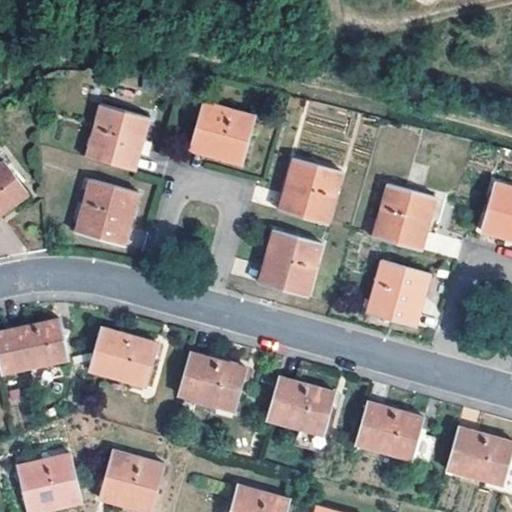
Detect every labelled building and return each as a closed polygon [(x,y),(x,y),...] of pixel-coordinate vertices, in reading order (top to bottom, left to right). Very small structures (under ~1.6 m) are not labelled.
[(202,100),(191,140),(222,148),(221,153),(220,157),(240,163),(253,114),(202,100)] [(99,104),(83,158),(123,169),(131,140),(136,141),(140,142),(146,117),(99,104)] [(131,140),(123,169),(132,171),(140,142),(136,141),(131,140)] [(222,148),(191,140),(188,148),(220,157),(221,153),(222,148)] [(292,157),(286,181),(290,183),(294,184),(286,212),(326,223),(340,170),(292,157)] [(3,162),(0,164),(0,213),(27,194),(3,162)] [(88,179),(73,233),(113,243),(121,216),(129,218),(135,191),(88,179)] [(511,185),(493,180),(481,221),(510,229),(509,232),(507,236),(511,237),(511,185)] [(290,183),(286,181),(277,210),(286,212),(294,184),(290,183)] [(386,183),(371,235),(410,245),(418,218),(428,220),(434,196),(386,183)] [(121,216),(113,243),(121,246),(129,218),(121,216)] [(419,248),(428,220),(418,218),(410,245),(419,248)] [(510,229),(481,221),(479,228),(507,236),(509,232),(510,229)] [(272,230),(262,266),(266,267),(270,268),(266,284),(306,296),(321,243),(272,230)] [(381,259),(366,312),(405,323),(412,295),(421,297),(428,272),(381,259)] [(258,282),(266,284),(270,268),(266,267),(262,266),(258,282)] [(413,325),(421,297),(412,295),(405,323),(413,325)] [(59,320),(0,332),(0,373),(67,358),(59,320)] [(99,327),(88,369),(146,385),(157,343),(99,327)] [(187,351),(175,393),(233,409),(245,368),(187,351)] [(277,376),(264,418),(322,434),(333,392),(277,376)] [(364,401),(353,443),(410,458),(418,432),(422,417),(364,401)] [(511,441),(455,425),(444,468),(483,478),(501,483),(511,443),(511,441)] [(433,436),(418,432),(410,458),(426,463),(433,436)] [(511,443),(501,483),(483,478),(481,486),(511,494),(511,443)] [(111,450),(100,490),(129,498),(128,501),(127,505),(152,511),(165,465),(111,450)] [(16,465),(26,504),(54,499),(55,502),(56,507),(82,501),(69,451),(16,465)] [(235,483),(227,511),(284,511),(289,498),(235,483)] [(98,497),(127,505),(128,501),(129,498),(100,490),(98,497)] [(54,499),(26,504),(27,511),(29,511),(56,507),(55,502),(54,499)]
